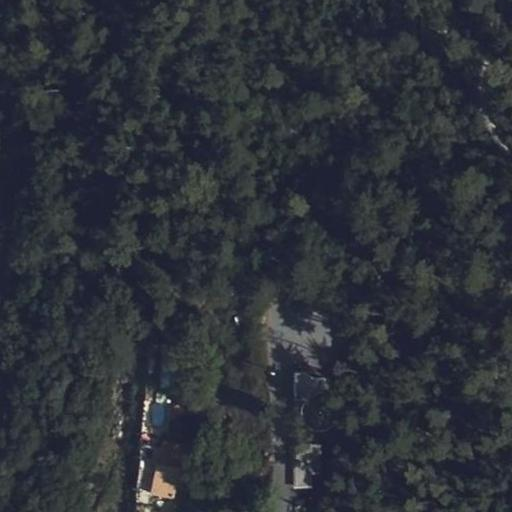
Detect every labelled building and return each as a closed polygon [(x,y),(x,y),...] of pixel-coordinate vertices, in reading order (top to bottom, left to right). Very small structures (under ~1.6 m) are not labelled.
[(309,370),(293,370),(293,398),(307,397),(302,407),(302,415),(305,422),(311,427),(318,429),(326,428),(332,422),(334,414),(333,406),(329,400),(322,396),(321,378),(308,378),(309,370)] [(159,458),(179,465),(181,444),(165,439),(159,458)] [(179,465),(183,466),(188,447),(181,444),(179,465)] [(321,475),(319,447),(294,448),(298,489),(302,497),(309,506),(306,476),(321,475)] [(159,458),(157,465),(156,491),(175,497),(179,465),(159,458)] [(179,465),(175,497),(183,466),(179,465)] [(298,489),(295,485),(289,483),(288,502),(299,504),(302,497),(298,489)]
